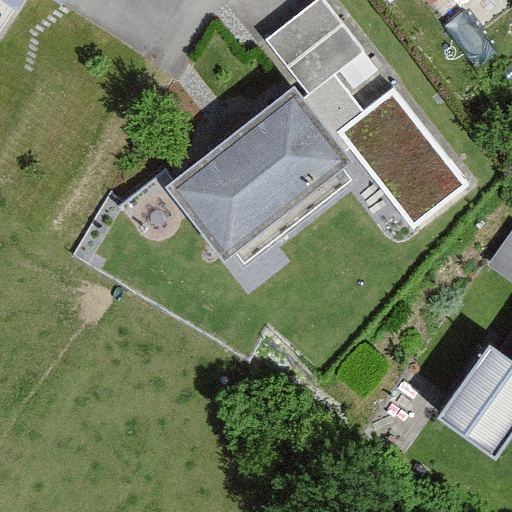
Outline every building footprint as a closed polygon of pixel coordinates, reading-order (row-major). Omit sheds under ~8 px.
[(0,0),(0,24),(2,26),(19,0),(60,0),(63,2),(65,0),(0,0)] [(362,51),(324,2),(273,42),(311,91),(362,51)] [(347,139),(415,222),(470,177),(401,94),(347,139)] [(224,251),(342,164),(293,98),(175,186),(224,251)] [(511,360),(492,347),(442,417),(498,456),(511,436),(511,360)]
